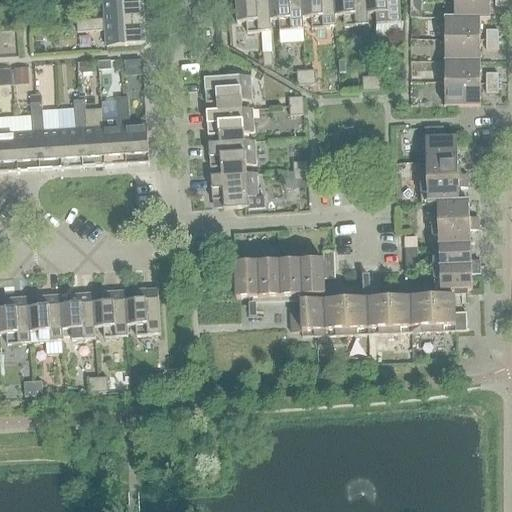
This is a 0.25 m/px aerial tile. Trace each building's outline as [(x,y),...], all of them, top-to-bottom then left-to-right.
[(270,34),(269,23),(267,0),(237,0),(234,0),(236,25),(245,25),(246,35),(270,34)] [(267,0),(269,23),(278,23),(278,33),(302,32),(302,21),(301,21),(299,0),(267,0)] [(299,0),(301,21),(302,21),(310,20),(311,31),(335,30),(334,19),(333,19),(332,0),(299,0)] [(332,0),(333,19),(334,19),(342,18),(343,29),(367,27),(366,17),(364,0),(332,0)] [(364,0),(366,17),(375,16),(375,27),(399,25),(397,0),(364,0)] [(453,0),(454,20),(479,20),(479,21),(489,21),(488,0),(453,0)] [(494,0),(495,9),(507,9),(506,0),(494,0)] [(75,22),(76,28),(138,24),(137,2),(103,5),(104,21),(75,22)] [(444,20),(444,43),(479,43),(479,21),(479,20),(454,20),(444,20)] [(140,47),(138,24),(76,28),(76,34),(104,32),(105,49),(140,47)] [(497,42),(497,32),(485,32),(485,42),(497,42)] [(42,35),(34,36),(35,43),(43,43),(42,35)] [(485,42),(485,52),(497,52),(497,42),(485,42)] [(444,43),(444,65),(479,65),(479,43),(444,43)] [(271,54),(262,54),(263,69),(272,68),(271,54)] [(110,63),(97,63),(98,72),(110,71),(110,63)] [(93,64),(79,65),(79,75),(93,74),(93,64)] [(444,65),(444,87),(479,86),(479,65),(444,65)] [(14,71),(14,87),(28,86),(27,70),(14,71)] [(0,71),(0,87),(12,88),(12,71),(0,71)] [(305,87),(304,72),(295,73),(296,87),(305,87)] [(304,72),(305,87),(314,86),(313,72),(304,72)] [(497,85),(497,76),(485,76),(485,85),(497,85)] [(241,112),(241,111),(241,103),(251,102),(250,78),(203,81),(205,105),(216,105),(216,113),(241,112)] [(371,93),(370,78),(361,79),(362,93),(371,93)] [(370,78),(371,93),(380,92),(379,78),(370,78)] [(485,85),(485,95),(497,95),(497,85),(485,85)] [(479,86),(444,87),(444,108),(479,108),(479,86)] [(125,162),(121,99),(116,100),(117,128),(101,129),(104,164),(125,162)] [(125,162),(148,161),(146,126),(129,127),(127,99),(121,99),(125,162)] [(302,99),(300,99),(287,100),(288,109),(302,108),(302,99)] [(82,165),(78,102),(72,103),(74,131),(58,132),(61,167),(82,165)] [(104,164),(101,129),(86,130),(84,102),(78,102),(82,165),(104,164)] [(39,168),(35,105),(29,106),(31,134),(15,135),(17,169),(39,168)] [(61,167),(58,132),(43,133),(41,105),(35,105),(39,168),(61,167)] [(303,117),(302,108),(288,109),(289,118),(303,117)] [(243,144),(243,135),(254,135),(252,111),(241,111),(241,112),(216,113),(205,114),(207,138),(218,137),(218,145),(218,146),(243,144)] [(443,129),(424,130),(424,141),(419,141),(421,208),(431,207),(434,294),(461,293),(461,306),(467,306),(467,293),(471,293),(468,204),(459,204),(456,140),(443,140),(443,129)] [(0,170),(17,169),(15,135),(0,135),(0,170)] [(220,169),(220,178),(221,178),(246,176),(245,168),(256,167),(254,143),(243,144),(218,146),(218,145),(208,146),(209,170),(220,169)] [(476,148),(477,167),(488,167),(488,148),(476,148)] [(306,163),(293,164),(294,173),(307,172),(306,163)] [(307,180),(307,172),(294,173),(283,173),(284,191),(288,191),(288,194),(301,194),(300,189),(305,189),(304,180),(307,180)] [(221,178),(220,178),(210,178),(211,202),(222,202),(223,211),(264,208),(263,199),(258,199),(256,175),(246,176),(221,178)] [(404,250),(405,269),(416,269),(416,250),(404,250)] [(235,301),(324,298),(323,282),(334,281),(333,253),(322,254),(322,263),(234,266),(235,301)] [(133,303),(125,303),(124,303),(126,328),(135,328),(135,339),(159,337),(156,291),(132,292),(133,303)] [(101,305),(92,306),(93,331),(94,331),(102,330),(103,341),(127,339),(126,328),(124,303),(125,303),(124,293),(100,294),(101,305)] [(68,307),(60,308),(59,308),(61,333),(62,333),(70,332),(71,343),(95,341),(94,331),(93,331),(92,306),(92,295),(68,296),(68,307)] [(36,309),(28,310),(27,310),(29,335),(38,334),(38,345),(62,343),(62,333),(61,333),(59,308),(60,308),(59,297),(35,298),(36,309)] [(4,311),(0,311),(0,336),(5,336),(6,347),(30,346),(29,335),(27,310),(28,310),(27,299),(3,301),(4,311)] [(453,299),(300,305),(301,315),(289,316),(290,335),(301,334),(302,340),(466,334),(465,315),(454,315),(453,299)] [(163,390),(162,375),(153,376),(154,390),(163,390)] [(107,393),(106,379),(88,380),(89,395),(107,393)] [(41,383),(32,384),(23,385),(24,399),(42,398),(41,383)]
